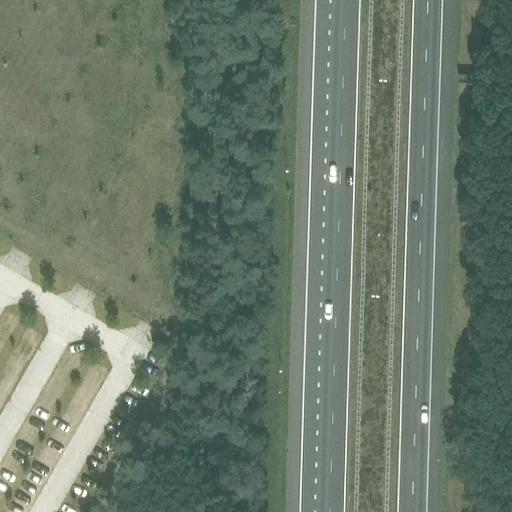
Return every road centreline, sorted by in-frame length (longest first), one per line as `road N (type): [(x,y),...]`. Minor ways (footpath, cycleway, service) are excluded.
road 1 (motorway): [(346,0),(329,511)]
road 2 (motorway): [(415,511),(429,0)]
